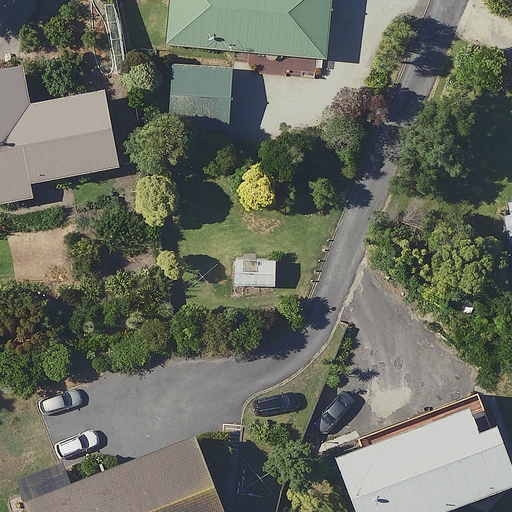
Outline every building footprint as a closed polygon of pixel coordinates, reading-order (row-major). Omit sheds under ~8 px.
[(323,0),(165,0),(163,43),(319,56),(323,0)] [(226,63),(167,59),(163,123),(222,127),(226,63)] [(18,99),(12,66),(0,68),(0,201),(27,196),(24,180),(110,164),(96,85),(18,99)] [(511,201),(495,206),(511,284),(511,201)] [(270,257),(226,257),(227,286),(270,285),(270,257)] [(409,511),(505,476),(472,389),(324,446),(349,511),(409,511)] [(213,511),(184,431),(18,492),(25,511),(213,511)]
